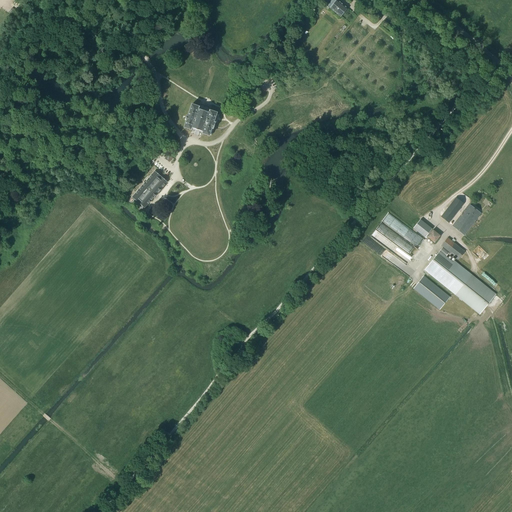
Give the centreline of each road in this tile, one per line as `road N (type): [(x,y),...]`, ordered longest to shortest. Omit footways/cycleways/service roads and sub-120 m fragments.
road 1 (track): [(358,221),(267,326),(239,346),(215,386),(106,511)]
road 2 (track): [(393,7),(321,89),(297,102),(256,106),(210,150)]
road 3 (track): [(498,62),(358,221)]
road 4 (track): [(125,489),(0,378)]
road 5 (unclassified): [(511,80),(491,53),(422,0)]
